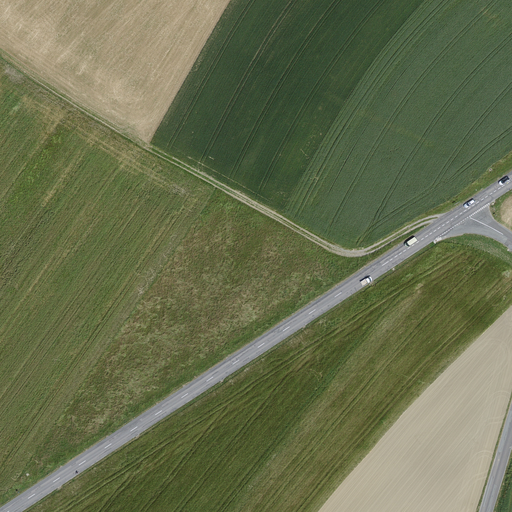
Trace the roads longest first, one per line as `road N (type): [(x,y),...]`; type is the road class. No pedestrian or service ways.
road 1 (secondary): [(10,511),(462,212)]
road 2 (track): [(0,55),(53,97),(342,252),(369,251),(426,219),(452,219)]
